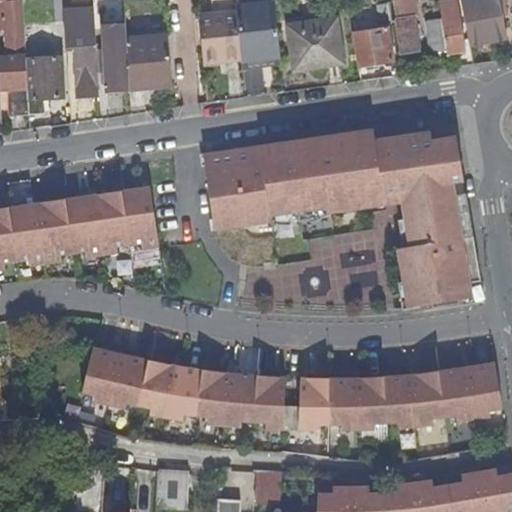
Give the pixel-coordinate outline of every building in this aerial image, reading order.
[(0,59),(0,62),(1,90),(15,89),(17,116),(28,115),(26,60),(22,0),(9,0),(7,0),(10,59),(0,59)] [(241,58),(242,69),(280,65),(271,0),(234,0),(236,13),(241,58)] [(392,0),(399,52),(419,48),(414,15),(417,15),(413,0),(392,0)] [(460,0),(469,44),(506,37),(498,0),(460,0)] [(63,12),(66,47),(73,46),(75,86),(76,86),(77,97),(99,96),(94,10),(63,12)] [(199,17),(204,63),(241,58),(236,13),(199,17)] [(447,50),(448,54),(466,51),(460,18),(442,21),(447,50)] [(447,50),(442,21),(442,19),(426,22),(431,52),(447,50)] [(343,64),(336,20),(286,27),(293,71),(343,64)] [(350,27),(357,66),(392,60),(386,26),(356,31),(355,26),(350,27)] [(126,49),(128,49),(127,40),(127,27),(104,29),(106,50),(101,51),(102,73),(107,72),(108,91),(128,90),(126,49)] [(128,49),(130,90),(173,86),(169,36),(127,40),(128,49)] [(26,60),(28,115),(44,114),(44,99),(64,98),(62,58),(26,60)] [(368,129),(366,117),(337,122),(338,133),(368,129)] [(428,121),(405,125),(406,132),(430,129),(428,121)] [(277,210),(368,197),(368,191),(385,188),(375,129),(368,129),(338,133),(337,122),(315,125),(316,136),(254,145),(251,134),(230,137),(233,156),(205,160),(213,218),(277,210)] [(316,136),(315,125),(251,134),(254,145),(316,136)] [(471,285),(481,283),(472,226),(461,227),(444,127),(430,129),(406,132),(405,125),(389,127),(399,193),(407,237),(394,239),(404,298),(471,288),(471,285)] [(461,227),(472,226),(460,159),(455,126),(444,127),(461,227)] [(386,195),(399,193),(389,127),(375,129),(385,188),(386,195)] [(202,141),(205,160),(233,156),(230,137),(202,141)] [(139,185),(151,183),(150,175),(138,177),(139,185)] [(159,236),(151,183),(139,185),(138,177),(104,182),(105,191),(112,243),(118,242),(117,236),(141,233),(142,238),(159,236)] [(105,191),(104,182),(80,185),(81,194),(105,191)] [(86,246),(112,243),(105,191),(81,194),(80,185),(48,190),(49,199),(27,202),(26,193),(11,195),(20,250),(28,249),(30,255),(62,250),(61,244),(85,241),(86,246)] [(368,197),(386,195),(385,188),(368,191),(368,197)] [(49,199),(48,190),(26,193),(27,202),(49,199)] [(5,252),(20,250),(11,195),(0,196),(0,259),(5,258),(5,252)] [(81,382),(94,385),(109,388),(108,394),(125,398),(124,352),(109,348),(110,340),(93,337),(81,382)] [(124,344),(110,340),(109,348),(124,352),(124,344)] [(124,352),(125,398),(126,393),(150,399),(166,402),(165,407),(182,410),(183,404),(207,408),(223,410),(222,416),(240,417),(240,411),(254,412),(265,413),(265,419),(282,420),(284,374),(273,374),(273,367),(239,365),(239,372),(218,369),(219,362),(185,357),(184,365),(163,361),(165,353),(131,345),(130,354),(124,352)] [(185,357),(165,353),(163,361),(184,365),(185,357)] [(487,401),(501,399),(493,353),(474,357),(476,364),(453,367),(452,360),(420,364),(420,372),(400,373),(399,366),(364,368),(365,376),(344,377),(344,369),(310,369),(309,377),(298,376),(297,421),(314,421),(314,415),(339,416),(339,421),(356,421),(356,415),(383,414),(396,414),(397,419),(415,418),(414,411),(430,410),(454,407),(455,413),(472,410),(471,404),(487,401)] [(476,364),(474,357),(452,360),(453,367),(476,364)] [(239,372),(239,365),(219,362),(218,369),(239,372)] [(420,372),(420,364),(399,366),(400,373),(420,372)] [(365,376),(364,368),(344,369),(344,377),(365,376)] [(309,377),(310,369),(299,369),(298,376),(309,377)] [(109,388),(94,385),(92,391),(108,394),(109,388)] [(166,402),(150,399),(148,405),(165,407),(166,402)] [(488,408),(487,401),(471,404),(472,410),(488,408)] [(356,415),(356,421),(357,421),(357,436),(384,435),(383,414),(356,415)] [(188,505),(189,469),(157,468),(155,503),(188,505)] [(69,511),(101,511),(104,472),(72,470),(69,511)] [(505,509),(511,507),(511,474),(497,477),(495,470),(460,475),(461,483),(432,488),(432,481),(396,486),(396,492),(369,495),(369,488),(356,488),(356,511),(496,511),(505,509)] [(255,502),(257,502),(281,502),(281,484),(256,484),(255,502)] [(328,496),(328,511),(356,511),(356,488),(332,489),(332,496),(328,496)] [(328,511),(328,496),(318,496),(317,511),(328,511)] [(217,500),(217,511),(240,511),(241,500),(217,500)]
